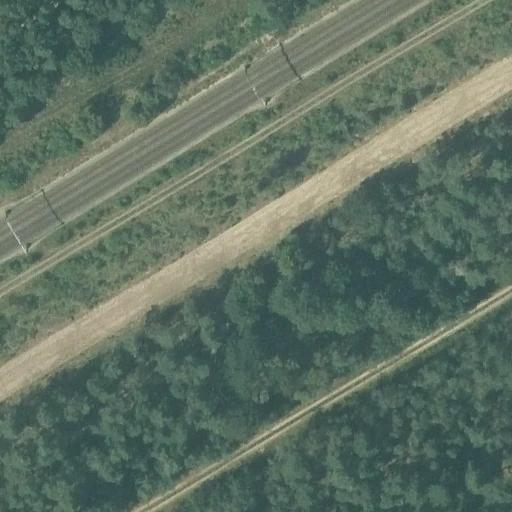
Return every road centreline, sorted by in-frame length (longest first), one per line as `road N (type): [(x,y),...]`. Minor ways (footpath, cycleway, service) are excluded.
road 1 (track): [(0,294),(488,0)]
road 2 (track): [(0,146),(241,0)]
